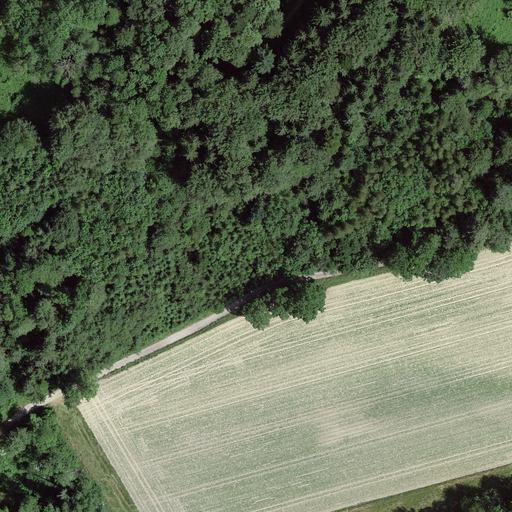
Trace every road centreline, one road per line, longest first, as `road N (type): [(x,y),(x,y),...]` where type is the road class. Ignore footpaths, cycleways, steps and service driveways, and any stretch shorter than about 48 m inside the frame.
road 1 (track): [(511,228),(250,289),(15,410),(0,437)]
road 2 (track): [(302,0),(282,28),(244,40),(174,0)]
